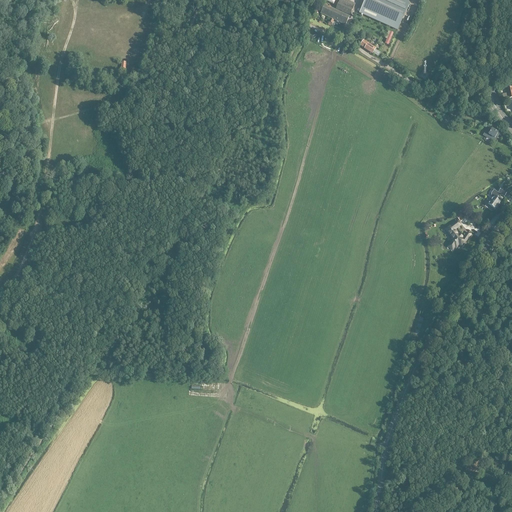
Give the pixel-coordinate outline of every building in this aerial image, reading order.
[(340,0),(336,9),(350,15),(355,4),(347,0),(340,0)] [(365,0),(360,13),(397,30),(409,4),(407,4),(409,0),(365,0)] [(331,19),(328,25),(331,26),(332,24),(334,20),(345,25),(350,17),(325,5),(321,14),(331,19)] [(360,46),(373,54),(376,48),(364,40),(360,46)] [(492,129),(489,128),(486,133),(488,135),(495,139),(497,135),(498,136),(499,134),(498,133),(499,133),(498,133),(500,129),(495,126),(493,130),(492,129)] [(488,204),(495,209),(501,201),(498,199),(501,195),(504,197),(507,193),(507,192),(509,190),(503,186),(498,192),(499,193),(498,193),(494,190),(492,193),(492,194),(492,195),(492,196),(492,197),(493,198),(488,204)] [(466,243),(471,236),(468,233),(463,240),(462,239),(454,229),(460,224),(457,220),(451,225),(450,224),(448,226),(451,231),(448,233),(454,241),(452,244),(451,243),(448,246),(452,249),(455,246),(456,247),(458,244),(462,247),(465,242),(466,243)]
